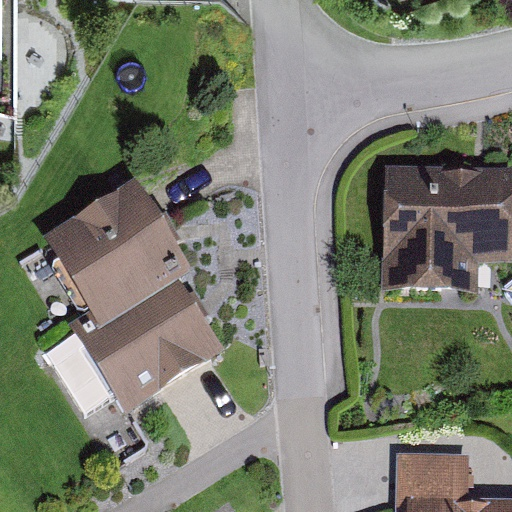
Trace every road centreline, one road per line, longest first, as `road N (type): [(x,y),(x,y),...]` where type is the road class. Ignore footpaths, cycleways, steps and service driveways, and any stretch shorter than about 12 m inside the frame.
road 1 (residential): [(303,97),(293,173),(306,413)]
road 2 (residential): [(511,61),(303,97)]
road 3 (residential): [(306,413),(141,511)]
